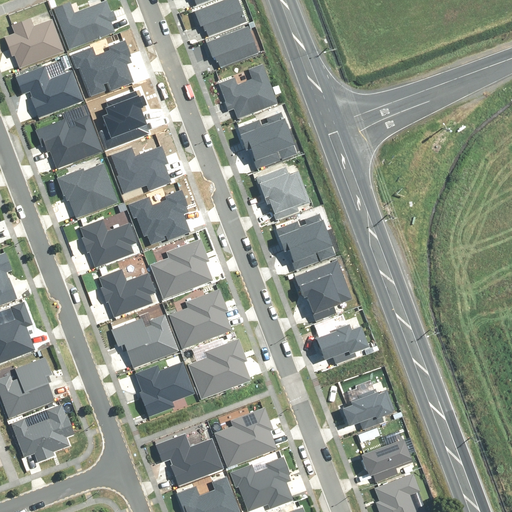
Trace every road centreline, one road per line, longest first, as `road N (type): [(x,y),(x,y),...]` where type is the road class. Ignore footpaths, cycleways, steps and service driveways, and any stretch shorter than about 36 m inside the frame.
road 1 (residential): [(341,511),(145,0)]
road 2 (secondary): [(334,124),(477,511)]
road 3 (residential): [(0,143),(123,469)]
road 4 (tertiary): [(334,124),(511,58)]
road 5 (secondary): [(284,0),(334,124)]
road 6 (residential): [(123,469),(0,511)]
